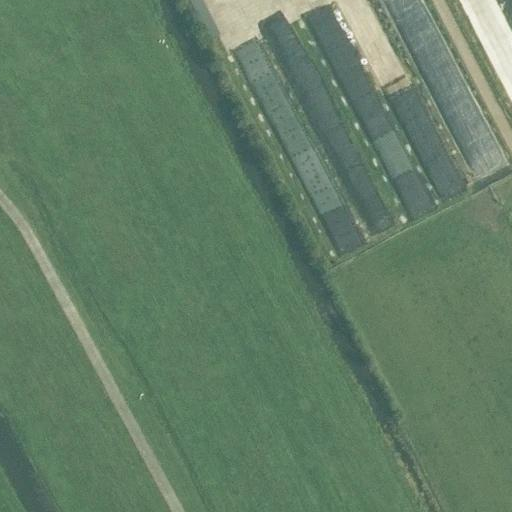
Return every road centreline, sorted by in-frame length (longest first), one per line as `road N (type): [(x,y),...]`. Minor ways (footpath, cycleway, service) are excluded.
road 1 (track): [(0,197),(177,511)]
road 2 (track): [(439,0),(511,142)]
